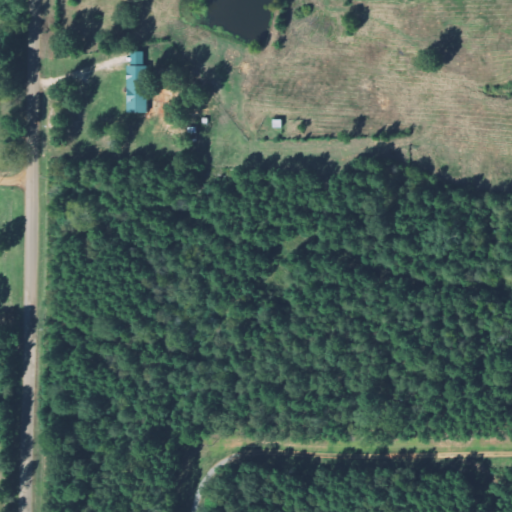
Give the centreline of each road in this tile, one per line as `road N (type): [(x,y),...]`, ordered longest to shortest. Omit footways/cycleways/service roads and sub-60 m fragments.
road 1 (residential): [(29,287),(204,375),(265,387),(394,394),(466,387),(484,367),(484,328)]
road 2 (residential): [(25,511),(33,0)]
